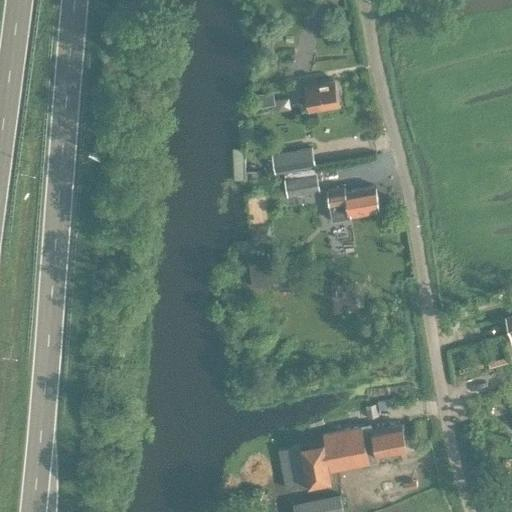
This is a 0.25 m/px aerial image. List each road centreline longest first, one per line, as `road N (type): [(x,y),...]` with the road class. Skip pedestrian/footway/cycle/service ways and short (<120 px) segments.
road 1 (unclassified): [(472,511),(437,367),(412,170),(383,83),(368,0)]
road 2 (trunk): [(33,511),(73,0)]
road 3 (trunk): [(18,0),(0,138)]
